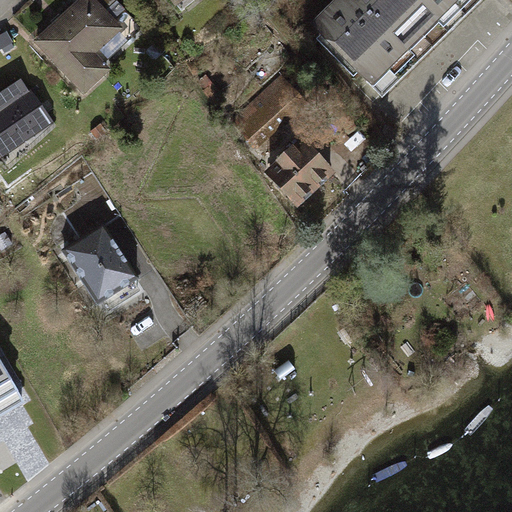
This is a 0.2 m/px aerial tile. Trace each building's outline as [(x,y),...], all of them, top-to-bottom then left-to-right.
[(102,16),(87,0),(83,0),(36,42),(84,95),(109,71),(94,55),(118,33),(102,16)] [(87,0),(102,16),(120,0),(87,0)] [(186,0),(163,0),(172,11),(186,0)] [(457,0),(336,0),(306,29),(366,95),(457,0)] [(309,111),(280,77),(227,128),(259,161),(309,111)] [(0,149),(5,157),(54,123),(23,80),(0,95),(0,149)] [(332,177),(298,141),(258,178),(294,215),(332,177)] [(131,279),(97,225),(59,250),(93,304),(131,279)] [(0,360),(0,420),(27,404),(0,360)]
